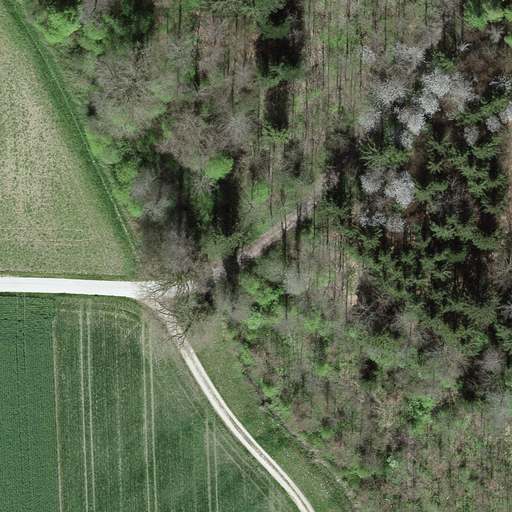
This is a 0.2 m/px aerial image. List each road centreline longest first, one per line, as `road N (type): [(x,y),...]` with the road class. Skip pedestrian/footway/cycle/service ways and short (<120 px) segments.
road 1 (track): [(0,281),(181,281),(244,254),(324,185),(458,0)]
road 2 (track): [(181,281),(242,418),(319,511)]
